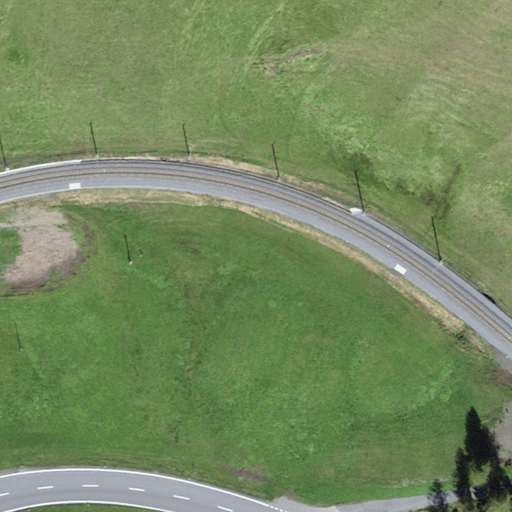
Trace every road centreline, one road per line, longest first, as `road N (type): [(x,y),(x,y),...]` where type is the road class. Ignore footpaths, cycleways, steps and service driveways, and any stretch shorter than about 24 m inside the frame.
road 1 (primary): [(0,495),(94,486),(235,511)]
road 2 (track): [(511,484),(338,511)]
